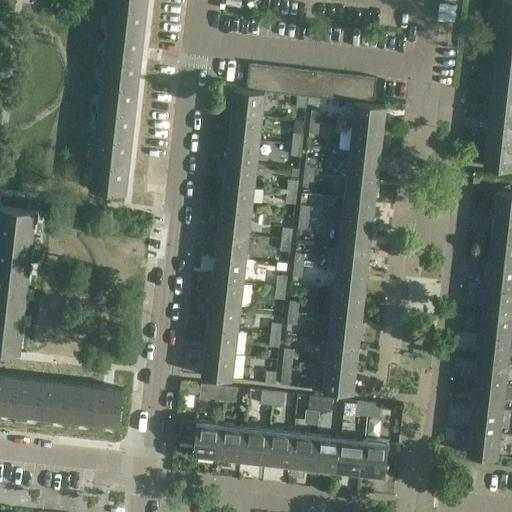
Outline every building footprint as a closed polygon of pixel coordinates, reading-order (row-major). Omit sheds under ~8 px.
[(125,192),(126,191),(120,190),(142,0),(110,0),(89,188),(125,192)] [(511,0),(501,0),(499,22),(511,23),(511,0)] [(511,23),(499,22),(496,45),(511,46),(511,23)] [(511,70),(511,46),(496,45),(494,69),(511,70)] [(249,63),(247,79),(258,80),(260,64),(249,63)] [(270,65),(260,64),(258,80),(257,90),(264,90),(268,91),(270,65)] [(281,67),(270,65),(268,91),(278,92),(281,67)] [(291,68),(281,67),(278,92),(288,93),(291,68)] [(301,69),(291,68),(288,93),(296,94),(299,94),(301,69)] [(312,70),(301,69),(299,94),(306,95),(308,95),(309,96),(312,70)] [(511,94),(511,70),(494,69),(491,93),(511,94)] [(324,71),(312,70),(309,96),(319,97),(321,97),(324,71)] [(334,73),(324,71),(321,97),(331,98),(334,73)] [(344,74),(334,73),(331,98),(341,99),(344,74)] [(355,75),(344,74),(341,99),(352,100),(355,75)] [(365,76),(357,75),(355,75),(352,100),(355,101),(362,102),(365,76)] [(376,77),(365,76),(362,102),(373,103),(376,77)] [(247,79),(246,88),(257,90),(258,80),(247,79)] [(261,116),(264,90),(257,90),(246,88),(234,87),(231,112),(261,116)] [(511,94),(491,93),(488,116),(511,118),(511,94)] [(305,108),(306,95),(299,94),(296,94),(295,107),(305,108)] [(318,105),(319,97),(309,96),(308,95),(307,104),(318,105)] [(355,101),(352,126),(382,129),(385,104),(373,103),(362,102),(355,101)] [(320,111),(311,110),(309,121),(318,122),(320,111)] [(258,140),(261,116),(231,112),(228,136),(258,140)] [(511,143),(511,118),(488,116),(485,140),(511,143)] [(308,133),(317,134),(318,122),(309,121),(308,133)] [(352,126),(349,149),(380,153),(382,129),(352,126)] [(302,133),(292,132),(291,144),(301,145),(302,133)] [(256,163),(258,140),(228,136),(226,160),(256,163)] [(511,143),(485,140),(483,165),(511,168),(511,143)] [(290,155),(300,156),(301,145),(291,144),(290,155)] [(349,149),(347,173),(377,177),(380,153),(349,149)] [(314,158),(305,157),(304,168),(313,169),(314,158)] [(253,187),(256,163),(226,160),(223,184),(253,187)] [(302,180),(312,181),(313,169),(304,168),(302,180)] [(347,173),(344,197),(374,200),(377,177),(347,173)] [(297,181),(287,180),(286,191),(296,192),(297,181)] [(251,210),(253,187),(223,184),(221,207),(251,210)] [(493,215),(511,216),(511,191),(496,190),(493,215)] [(285,203),(295,203),(296,192),(286,191),(285,203)] [(344,197),(341,220),(372,223),(374,200),(344,197)] [(0,350),(20,353),(36,210),(0,205),(0,206),(5,207),(0,249),(0,350)] [(309,206),(299,205),(298,216),(308,217),(309,206)] [(248,234),(251,210),(221,207),(218,230),(248,234)] [(511,241),(511,216),(493,215),(490,239),(511,241)] [(297,229),(306,230),(308,217),(298,216),(297,229)] [(341,220),(339,244),(369,247),(372,223),(341,220)] [(291,228),(282,227),(280,237),(290,238),(291,228)] [(245,257),(248,234),(218,230),(215,253),(245,257)] [(279,251),(289,252),(290,238),(280,237),(279,251)] [(511,264),(511,241),(490,239),(488,262),(511,264)] [(339,244),(336,267),(366,270),(369,247),(339,244)] [(243,281),(245,257),(215,253),(213,277),(243,281)] [(303,254),(294,253),(293,263),(302,264),(303,254)] [(511,264),(488,262),(485,285),(511,288),(511,264)] [(292,276),(301,276),(302,264),(293,263),(292,276)] [(364,294),(366,270),(336,267),(333,291),(364,294)] [(286,276),(277,275),(276,285),(285,286),(286,276)] [(240,304),(243,281),(213,277),(210,301),(240,304)] [(274,298),(283,299),(285,286),(276,285),(274,298)] [(511,288),(485,285),(482,309),(511,312),(511,288)] [(361,318),(364,294),(333,291),(331,314),(361,318)] [(237,328),(240,304),(210,301),(207,324),(237,328)] [(298,301),(289,301),(288,309),(297,310),(298,301)] [(286,323),(296,324),(297,310),(288,309),(286,323)] [(511,312),(482,309),(480,332),(511,335),(511,322),(511,312)] [(358,341),(361,318),(331,314),(328,337),(358,341)] [(281,324),(271,323),(270,332),(280,333),(281,324)] [(234,353),(237,328),(207,324),(204,349),(234,353)] [(269,346),(278,347),(280,333),(270,332),(269,346)] [(508,360),(511,335),(480,332),(477,356),(508,360)] [(356,366),(358,341),(328,337),(325,362),(356,366)] [(293,349),(283,348),(282,357),(292,358),(293,349)] [(234,353),(204,349),(202,375),(232,378),(234,353)] [(505,383),(508,360),(477,356),(474,379),(505,383)] [(281,371),(290,372),(292,358),(282,357),(281,371)] [(356,366),(325,362),(322,389),(353,392),(356,366)] [(266,371),(264,383),(274,384),(275,372),(266,371)] [(122,394),(0,379),(0,410),(119,424),(124,389),(122,388),(122,394)] [(502,407),(505,383),(474,379),(472,403),(502,407)] [(198,397),(223,399),(225,386),(200,383),(198,397)] [(236,387),(225,386),(223,399),(235,401),(236,387)] [(261,389),(259,404),(271,405),(273,391),(261,389)] [(282,406),(284,392),(273,391),(271,405),(282,406)] [(308,395),(307,409),(319,411),(321,396),(308,395)] [(321,396),(319,411),(330,412),(332,398),(321,396)] [(356,400),(355,415),(365,416),(367,401),(356,400)] [(379,417),(380,402),(367,401),(365,416),(379,417)] [(500,431),(502,407),(472,403),(469,428),(500,431)] [(305,409),(304,423),(317,425),(319,411),(307,409),(305,409)] [(221,423),(179,418),(177,440),(193,442),(192,453),(217,455),(221,423)] [(217,455),(241,458),(245,426),(221,423),(217,455)] [(241,458),(264,461),(268,428),(245,426),(241,458)] [(264,461),(289,463),(292,431),(268,428),(264,461)] [(466,453),(497,457),(500,431),(469,428),(466,453)] [(312,466),(316,434),(292,431),(289,463),(312,466)] [(339,436),(332,436),(316,434),(312,466),(336,469),(339,436)] [(362,439),(339,436),(336,469),(359,471),(362,439)] [(388,442),(362,439),(359,471),(384,474),(388,442)]
